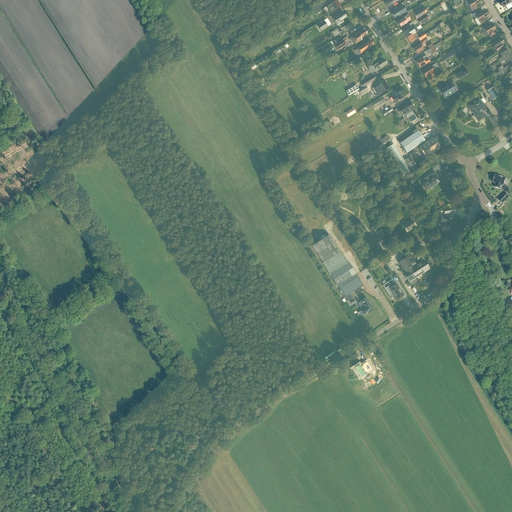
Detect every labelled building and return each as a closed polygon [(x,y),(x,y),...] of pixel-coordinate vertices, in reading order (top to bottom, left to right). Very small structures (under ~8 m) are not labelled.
[(478,3),(475,0),(466,0),(464,1),(466,4),(465,4),(466,7),(469,5),(472,11),(477,8),(475,5),(478,3)] [(502,0),(499,2),(503,7),(505,6),(508,10),(511,7),(511,4),(511,2),(509,0),(502,0)] [(333,10),(339,7),(335,1),(329,4),(330,5),(326,7),(327,10),(327,11),(329,13),(330,14),(334,11),(333,10)] [(322,11),(318,5),(312,9),(315,15),(322,11)] [(398,15),(398,17),(406,12),(402,6),(397,9),(398,9),(391,14),(394,18),(398,15)] [(422,9),(413,14),(417,19),(425,14),(425,13),(426,12),(424,8),(422,9)] [(477,19),(478,21),(480,24),(485,21),(484,18),(486,16),(483,11),(481,13),(479,10),(472,14),(475,20),(477,19)] [(342,20),(346,17),(343,12),(336,16),(333,18),(331,16),(327,19),(330,24),(334,22),(336,26),(343,22),(342,20)] [(402,17),(402,19),(396,22),(399,27),(406,23),(410,20),(406,15),(402,17)] [(426,15),(417,20),(420,25),(429,20),(426,15)] [(324,20),(316,25),(319,29),(327,24),(324,20)] [(348,32),(353,29),(350,23),(345,26),(342,28),(345,31),(347,30),(348,32)] [(484,36),(487,34),(489,37),(494,34),(492,31),(494,30),(491,25),(489,26),(487,24),(480,28),(483,33),(482,33),(484,36)] [(406,38),(415,32),(417,31),(416,28),(411,30),(410,27),(407,29),(403,32),(406,38)] [(360,32),(350,38),(355,45),(361,40),(360,39),(363,37),(362,37),(366,34),(364,30),(360,32)] [(415,32),(406,38),(409,43),(418,38),(419,41),(425,38),(423,35),(418,38),(415,32)] [(494,46),(491,48),(495,53),(500,49),(498,47),(503,43),(500,38),(492,43),(494,46)] [(337,51),(345,45),(342,40),(334,46),(337,51)] [(363,45),(357,49),(360,54),(367,50),(370,48),(369,47),(373,45),(370,41),(363,45)] [(421,48),(423,47),(420,42),(418,44),(419,45),(413,48),(416,54),(422,50),(421,48)] [(444,61),(459,52),(456,48),(442,57),(444,61)] [(499,61),(510,54),(507,49),(500,54),(501,57),(498,59),(499,61)] [(511,56),(510,54),(499,61),(500,63),(504,60),(506,63),(511,58),(511,56)] [(426,65),(430,62),(428,58),(427,58),(426,55),(422,58),(421,58),(419,59),(419,60),(415,62),(419,68),(425,64),(426,65)] [(378,69),(386,64),(383,59),(375,64),(369,68),(372,73),(378,69)] [(436,70),(433,72),(432,71),(438,67),(436,64),(430,67),(421,72),(424,77),(427,76),(429,80),(435,76),(439,74),(436,70)] [(465,68),(455,75),(458,80),(469,74),(465,68)] [(504,68),(498,72),(495,74),(497,76),(505,71),(506,70),(505,68),(504,68)] [(360,83),(363,87),(376,79),(374,75),(360,83)] [(376,87),(374,89),(378,95),(381,93),(388,88),(383,79),(374,85),(376,87)] [(454,91),(449,83),(442,87),(443,89),(440,90),(444,97),(454,91)] [(356,86),(346,92),(348,96),(358,90),(356,86)] [(487,91),(492,100),(500,95),(495,87),(492,89),(492,88),(487,91)] [(402,98),(399,94),(403,92),(401,88),(393,92),(395,95),(391,97),(394,101),(398,99),(399,100),(402,98)] [(479,99),(467,105),(477,121),(485,116),(482,112),(486,110),(479,99)] [(410,123),(418,118),(414,110),(415,110),(413,106),(413,105),(412,104),(411,103),(398,111),(403,118),(405,116),(410,123)] [(397,141),(401,147),(406,153),(424,141),(417,131),(413,134),(411,132),(410,133),(409,133),(397,141)] [(389,133),(382,137),(385,143),(392,140),(389,133)] [(433,140),(421,148),(426,155),(438,147),(433,140)] [(399,177),(408,172),(392,145),(382,150),(399,177)] [(425,182),(422,184),(427,191),(440,181),(436,175),(434,172),(423,179),(425,182)] [(492,182),(495,183),(494,187),(500,189),(501,185),(503,186),(506,178),(495,175),(492,182)] [(505,192),(498,199),(502,204),(509,196),(505,192)] [(442,216),(440,224),(444,225),(443,227),(449,228),(449,226),(450,226),(452,219),(442,216)] [(407,232),(415,227),(411,220),(402,226),(407,232)] [(328,235),(311,246),(323,263),(322,263),(329,275),(344,298),(344,297),(346,301),(351,298),(356,295),(353,291),(363,286),(348,263),(347,263),(328,235)] [(411,246),(415,252),(419,249),(415,243),(411,246)] [(403,274),(409,282),(411,285),(416,282),(414,279),(429,269),(423,260),(416,265),(415,262),(410,265),(405,258),(399,262),(403,269),(404,272),(404,271),(405,272),(403,274)] [(389,285),(384,288),(389,296),(392,294),(396,300),(403,295),(396,284),(395,285),(391,280),(387,283),(389,285)] [(365,314),(372,309),(365,299),(358,304),(362,310),(365,314)] [(364,373),(366,371),(368,373),(371,370),(366,362),(361,365),(362,366),(360,368),(359,365),(353,368),(359,377),(365,374),(364,373)]
